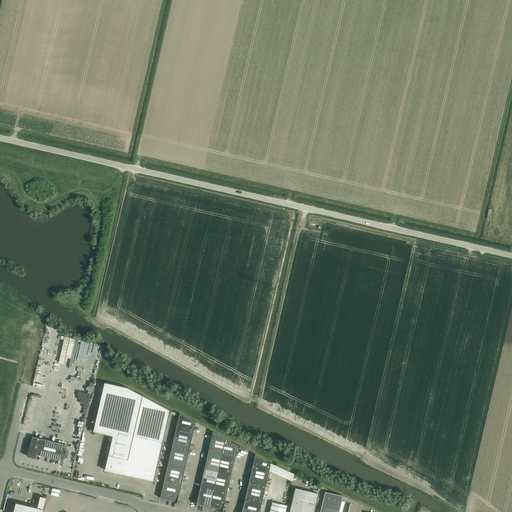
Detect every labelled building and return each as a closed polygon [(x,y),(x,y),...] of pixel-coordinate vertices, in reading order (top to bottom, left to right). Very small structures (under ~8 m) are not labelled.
[(113,436),(105,470),(154,481),(170,410),(127,388),(104,382),(93,431),(113,436)] [(180,413),(177,428),(193,432),(196,422),(195,422),(180,413)] [(177,428),(174,436),(191,440),(193,432),(177,428)] [(213,432),(210,442),(224,445),(225,439),(213,432)] [(64,444),(33,436),(30,449),(29,449),(28,451),(29,451),(28,456),(30,457),(35,458),(36,455),(60,460),(64,444)] [(174,436),(172,445),(189,449),(191,440),(174,436)] [(225,439),(224,445),(222,454),(235,457),(238,445),(237,445),(225,439)] [(210,442),(208,451),(222,454),(224,445),(210,442)] [(172,445),(170,454),(187,458),(189,449),(172,445)] [(208,451),(206,460),(220,463),(222,454),(208,451)] [(170,454),(168,463),(185,467),(187,458),(170,454)] [(222,454),(220,463),(233,466),(235,457),(222,454)] [(255,454),(253,464),(270,468),(271,464),(255,455),(256,454),(255,454)] [(206,460),(204,468),(218,471),(220,463),(206,460)] [(168,463),(166,472),(183,475),(185,467),(168,463)] [(220,463),(218,471),(231,475),(233,466),(220,463)] [(253,464),(251,472),(268,476),(269,470),(270,468),(253,464)] [(294,474),(271,464),(270,468),(269,470),(293,481),(294,474)] [(204,468),(202,477),(216,480),(218,471),(204,468)] [(218,471),(216,480),(229,483),(231,475),(218,471)] [(166,472),(164,480),(181,484),(183,475),(166,472)] [(251,472),(249,481),(266,485),(268,476),(251,472)] [(202,477),(200,486),(214,489),(214,488),(216,480),(202,477)] [(164,480),(162,489),(179,493),(181,484),(164,480)] [(216,480),(214,488),(214,489),(227,492),(229,483),(216,480)] [(249,481),(247,490),(264,494),(266,485),(249,481)] [(200,486),(198,495),(212,498),(214,489),(200,486)] [(289,511),(314,511),(319,493),(295,488),(289,511)] [(177,502),(179,493),(162,489),(160,498),(177,502)] [(214,489),(212,498),(225,501),(227,492),(214,489)] [(247,490),(245,499),(262,503),(264,494),(247,490)] [(325,492),(320,511),(338,511),(343,496),(325,492)] [(196,503),(210,507),(212,498),(198,495),(196,503)] [(16,503),(13,511),(42,511),(43,509),(46,498),(40,496),(37,508),(16,503)] [(212,498),(210,507),(223,510),(225,501),(212,498)] [(245,499),(243,508),(260,511),(262,503),(245,499)] [(285,511),(287,505),(272,502),(269,511),(285,511)]
